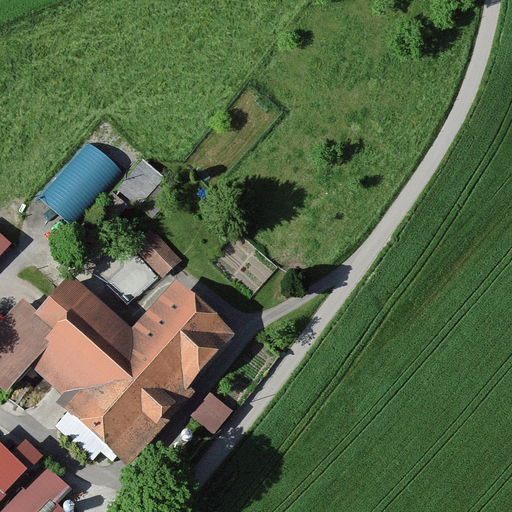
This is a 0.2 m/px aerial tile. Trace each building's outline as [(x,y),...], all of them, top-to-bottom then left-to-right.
[(121,179),(85,148),(35,206),(70,237),(121,179)] [(143,159),(117,193),(140,210),(165,177),(143,159)] [(0,235),(0,257),(11,245),(0,235)] [(175,264),(153,240),(136,255),(157,280),(175,264)] [(124,338),(64,283),(30,320),(15,306),(0,322),(0,396),(2,398),(26,373),(60,404),(51,414),(110,469),(223,347),(165,294),(124,338)] [(226,420),(206,401),(186,421),(207,441),(226,420)] [(32,456),(0,433),(0,474),(13,483),(32,456)] [(41,470),(1,511),(49,511),(66,494),(41,470)]
